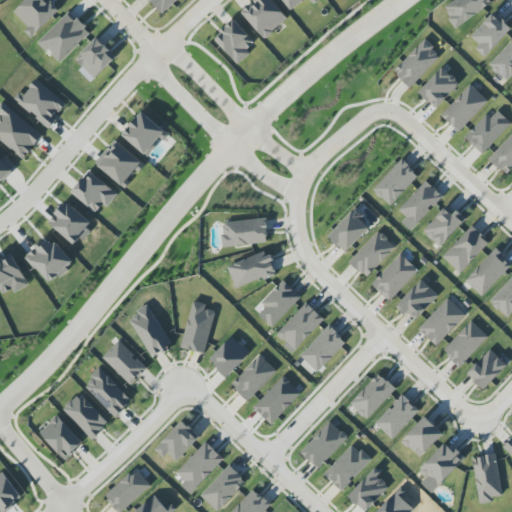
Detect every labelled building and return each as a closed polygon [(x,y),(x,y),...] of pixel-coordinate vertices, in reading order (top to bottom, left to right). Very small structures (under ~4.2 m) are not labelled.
[(26,0),(14,12),(28,27),(24,31),(31,38),(59,11),(48,0),(26,0)] [(150,0),(164,13),(176,0),(150,0)] [(288,18),(270,0),(256,0),(242,13),(266,39),(288,18)] [(305,0),(283,0),(292,11),(305,0)] [(453,0),(443,6),(455,27),(494,5),(490,0),(453,0)] [(38,42),(59,64),(91,34),(70,11),(38,42)] [(471,37),(480,45),(476,49),(485,58),(511,30),(494,13),(471,37)] [(215,39),(238,65),(251,53),(247,49),(255,42),(235,20),(215,39)] [(95,79),(117,58),(98,37),(75,59),(95,79)] [(442,56),(425,40),(394,72),(411,88),(442,56)] [(507,82),(511,76),(511,40),(489,65),(507,82)] [(460,84),(443,67),(419,92),(436,109),(460,84)] [(50,128),(57,119),(55,117),(66,103),(35,79),(16,102),(50,128)] [(441,116),(460,132),(488,101),(471,84),(441,116)] [(43,137),(9,106),(0,116),(0,139),(23,160),(43,137)] [(511,124),(498,111),(491,118),(487,114),(465,138),(483,155),(511,124)] [(122,138),(150,157),(167,132),(140,113),(122,138)] [(511,169),(511,135),(489,159),(506,175),(511,169)] [(96,163),(123,187),(143,164),(116,140),(96,163)] [(0,185),(17,167),(6,157),(2,160),(0,157),(0,185)] [(390,207),(420,176),(402,159),(373,190),(390,207)] [(107,208),(118,194),(90,171),(72,193),(97,213),(104,205),(107,208)] [(399,210),(407,217),(402,223),(411,232),(444,197),(426,181),(399,210)] [(456,211),(453,215),(443,208),(424,233),(443,248),(466,218),(456,211)] [(329,237),(346,254),(373,225),(355,209),(329,237)] [(223,247),(268,244),(267,220),(222,222),(223,247)] [(490,243),(472,226),(443,257),(461,274),(490,243)] [(367,279),(396,247),(378,231),(349,262),(367,279)] [(51,285),(74,264),(50,237),(27,257),(51,285)] [(481,297),(511,267),(511,265),(497,249),(465,280),(481,297)] [(227,267),(236,290),(277,274),(268,251),(227,267)] [(0,259),(0,290),(2,295),(12,289),(14,294),(29,286),(12,253),(0,259)] [(419,271),(401,254),(372,285),(390,302),(419,271)] [(511,277),(490,301),(507,318),(511,313),(511,277)] [(260,302),(266,308),(259,314),(271,328),(302,299),(284,280),(260,302)] [(397,306),(414,322),(439,296),(422,280),(397,306)] [(466,316),(448,298),(419,329),(437,346),(466,316)] [(205,354),(215,312),(206,309),(207,304),(193,301),(182,348),(205,354)] [(325,320),(307,303),(276,336),(294,353),(325,320)] [(172,347),(150,306),(129,317),(151,358),(172,347)] [(443,352),(461,368),(489,337),(471,321),(443,352)] [(301,356),(318,372),(347,342),(329,325),(301,356)] [(228,378),(250,353),(232,336),(210,361),(228,378)] [(148,368),(118,341),(103,358),(132,385),(148,368)] [(507,366),(491,349),(467,374),(484,390),(507,366)] [(277,371),(260,355),(231,386),(249,402),(277,371)] [(84,384),(115,417),(132,402),(101,369),(84,384)] [(396,389),(379,373),(350,404),(367,420),(396,389)] [(271,425),(302,396),(285,377),(254,406),(271,425)] [(63,409),(92,440),(108,425),(79,394),(63,409)] [(420,411),(402,394),(375,424),(393,440),(420,411)] [(66,460),(84,444),(57,416),(40,433),(66,460)] [(421,459),(444,434),(425,417),(402,441),(421,459)] [(168,454),(177,462),(200,437),(182,421),(156,450),(164,458),(168,454)] [(319,469),(348,438),(331,421),(301,452),(319,469)] [(195,490),(224,459),(206,442),(177,473),(195,490)] [(433,494),(465,459),(446,442),(419,471),(426,478),(421,483),(433,494)] [(342,492),(371,461),(353,444),(324,475),(342,492)] [(474,458),(479,504),(493,502),(492,497),(502,496),(497,455),(474,458)] [(218,511),(247,482),(230,465),(201,496),(217,511),(218,511)] [(123,511),(151,486),(135,468),(105,497),(118,511),(123,511)] [(372,470),(349,498),(366,511),(367,511),(390,485),(372,470)] [(0,509),(1,511),(2,511),(22,498),(3,472),(0,473),(0,509)] [(264,511),(271,505),(255,489),(233,511),(264,511)] [(167,511),(158,497),(133,511),(167,511)]
